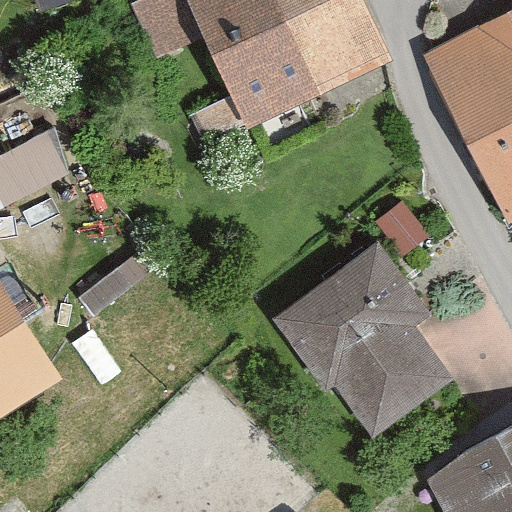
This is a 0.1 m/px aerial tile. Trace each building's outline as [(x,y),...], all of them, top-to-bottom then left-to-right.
[(390,54),(365,0),(131,0),(157,56),(206,33),(234,92),(192,111),(205,140),(390,54)] [(511,0),(509,0),(419,47),(489,206),(511,194),(511,0)] [(0,195),(72,159),(51,117),(0,142),(0,195)] [(373,231),(271,307),(363,430),(446,369),(406,316),(426,302),(373,231)] [(0,270),(0,411),(63,373),(0,270)] [(511,416),(418,462),(442,511),(509,511),(511,511),(511,416)]
